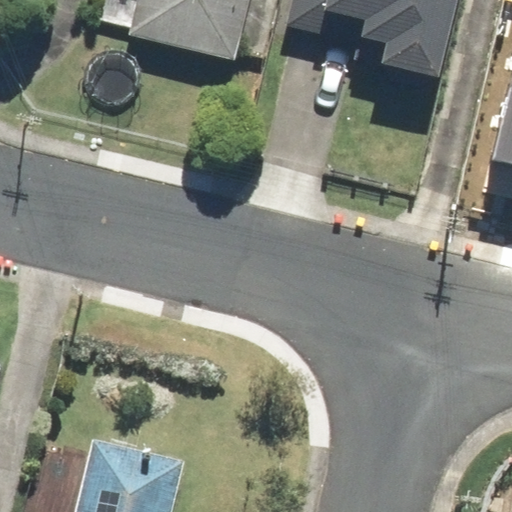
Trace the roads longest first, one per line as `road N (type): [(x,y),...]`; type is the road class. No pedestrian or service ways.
road 1 (residential): [(0,203),(412,307)]
road 2 (residential): [(370,511),(412,307)]
